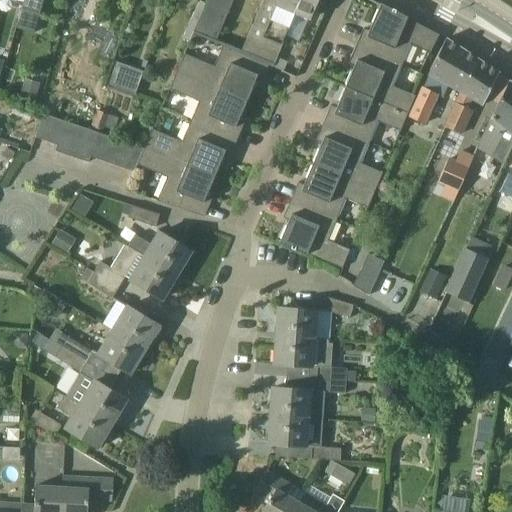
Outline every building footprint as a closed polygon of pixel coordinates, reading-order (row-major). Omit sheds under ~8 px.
[(39,16),(43,0),(25,0),(23,11),(39,16)] [(206,0),(201,14),(193,33),(216,44),(234,0),(206,0)] [(317,0),(264,0),(242,54),(269,65),(273,67),(295,13),(309,19),(317,0)] [(381,4),(381,5),(369,31),(364,28),(356,46),(402,65),(411,45),(430,53),(439,35),(419,25),(420,24),(381,4)] [(189,41),(193,33),(201,14),(194,11),(182,38),(189,41)] [(444,98),(450,85),(458,70),(470,75),(479,59),(446,38),(427,73),(428,74),(408,116),(421,123),(435,94),(444,98)] [(269,65),(242,54),(223,46),(214,66),(185,54),(177,71),(247,101),(255,81),(261,83),(269,65)] [(402,65),(356,46),(349,63),(354,66),(346,87),(408,113),(415,96),(393,86),(402,65)] [(458,70),(450,85),(462,90),(445,127),(457,133),(470,108),(468,107),(472,98),(484,105),(500,73),(479,59),(470,75),(458,70)] [(142,74),(114,64),(107,85),(134,95),(142,74)] [(247,101),(177,71),(170,89),(199,102),(191,121),(237,141),(244,124),(238,121),(247,101)] [(41,84),(25,79),(19,100),(36,104),(41,84)] [(511,82),(510,81),(478,148),(504,162),(511,145),(511,82)] [(400,131),(408,113),(346,87),(337,108),(331,105),(323,123),(369,142),(378,122),(400,131)] [(118,120),(95,112),(90,127),(113,135),(118,120)] [(32,137),(44,141),(55,145),(53,150),(87,162),(89,156),(134,172),(137,164),(144,149),(41,113),(32,137)] [(229,159),(237,141),(191,121),(182,142),(153,129),(145,147),(215,176),(223,156),(229,159)] [(369,142),(323,123),(316,140),(322,143),(313,164),(375,190),(383,173),(361,163),(369,142)] [(145,147),(144,149),(137,164),(167,177),(157,201),(205,216),(212,199),(206,197),(215,176),(145,147)] [(15,153),(7,148),(2,156),(10,161),(15,153)] [(474,153),(463,148),(459,157),(446,151),(435,176),(460,187),(474,153)] [(368,208),(375,190),(313,164),(304,185),(298,182),(291,200),(337,219),(346,199),(368,208)] [(337,219),(291,200),(283,217),(289,220),(279,243),(307,255),(308,253),(342,268),(350,250),(328,240),(337,219)] [(128,217),(156,227),(160,215),(132,205),(128,217)] [(76,239),(60,230),(52,244),(67,254),(76,239)] [(128,246),(129,247),(172,273),(177,264),(182,267),(191,251),(159,232),(152,245),(135,235),(128,246)] [(489,257),(466,246),(446,291),(468,301),(489,257)] [(172,273),(129,247),(115,270),(101,261),(94,272),(119,288),(125,277),(162,299),(172,283),(167,281),(172,273)] [(446,276),(430,268),(420,291),(436,299),(446,276)] [(112,299),(119,288),(94,272),(86,284),(112,299)] [(375,281),(360,272),(353,286),(369,295),(375,281)] [(350,318),(353,305),(325,297),(322,309),(350,318)] [(113,330),(140,347),(145,338),(150,341),(159,325),(127,306),(113,330)] [(283,327),(282,336),(326,339),(326,329),(314,329),(316,310),(279,308),(278,326),(283,327)] [(140,347),(113,330),(99,354),(68,335),(66,338),(61,347),(100,370),(107,360),(130,373),(140,358),(135,355),(140,347)] [(29,333),(13,332),(13,341),(18,348),(28,349),(29,333)] [(329,340),(326,339),(282,336),(281,346),(276,346),(275,364),(311,366),(310,378),(317,378),(346,380),(347,368),(330,367),(332,343),(329,343),(329,340)] [(53,342),(47,352),(55,357),(61,347),(53,342)] [(499,360),(503,348),(490,344),(486,356),(499,360)] [(100,370),(61,347),(55,357),(55,358),(81,374),(67,397),(107,421),(112,412),(117,415),(126,399),(95,380),(100,370)] [(346,380),(317,378),(316,391),(273,388),(271,406),(277,406),(276,416),(308,418),(321,419),(323,391),(345,393),(346,380)] [(102,429),(107,421),(67,397),(65,395),(57,407),(73,417),(66,428),(97,447),(107,432),(102,429)] [(375,409),(362,408),(362,421),(375,422),(375,409)] [(308,418),(276,416),(275,426),(270,425),(269,444),(306,446),(308,418)] [(54,436),(60,426),(49,419),(43,430),(54,436)] [(479,420),(476,441),(489,443),(493,422),(479,420)] [(309,446),(308,457),(337,460),(338,448),(309,446)] [(347,485),(353,472),(334,463),(328,475),(347,485)] [(293,511),(305,492),(266,470),(255,490),(270,499),(262,511),(293,511)] [(62,476),(62,487),(60,511),(87,511),(88,500),(112,501),(113,479),(62,476)] [(33,505),(22,504),(21,511),(60,511),(62,487),(34,486),(33,505)] [(305,492),(293,511),(338,511),(339,511),(305,492)] [(0,511),(21,511),(22,504),(0,502),(0,511)]
